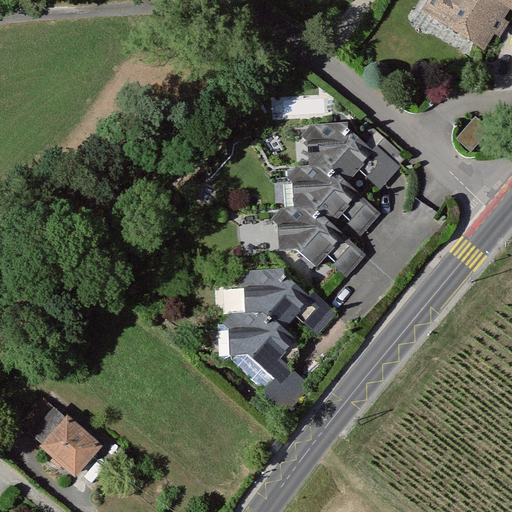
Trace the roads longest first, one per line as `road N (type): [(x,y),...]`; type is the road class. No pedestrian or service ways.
road 1 (secondary): [(498,216),(261,511)]
road 2 (residential): [(498,216),(418,139),(234,0)]
